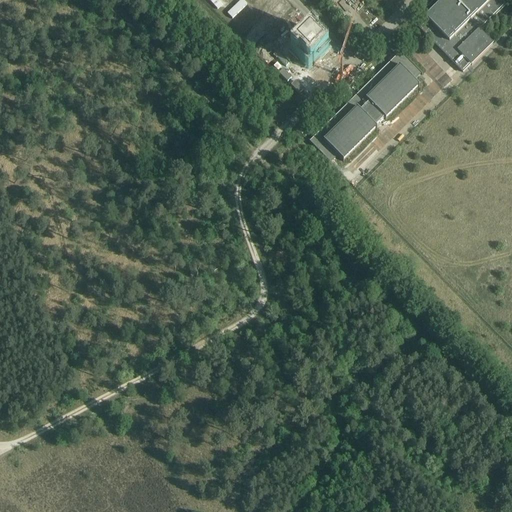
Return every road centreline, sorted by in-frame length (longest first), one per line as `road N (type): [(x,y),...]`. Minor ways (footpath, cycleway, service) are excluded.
road 1 (track): [(259,155),(511,411)]
road 2 (track): [(305,511),(339,455),(332,353),(314,327),(264,300)]
road 3 (track): [(106,0),(259,155)]
road 4 (track): [(196,0),(284,87),(275,139)]
